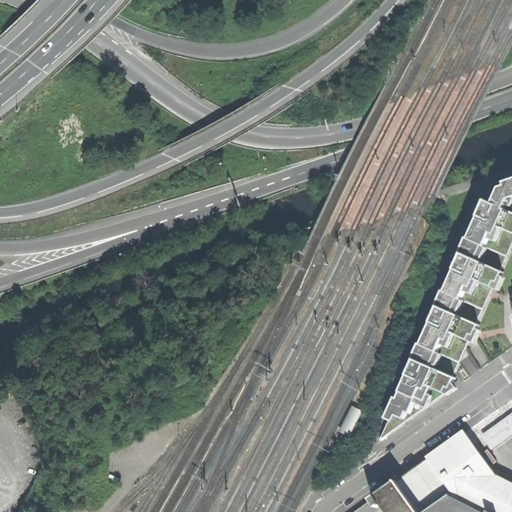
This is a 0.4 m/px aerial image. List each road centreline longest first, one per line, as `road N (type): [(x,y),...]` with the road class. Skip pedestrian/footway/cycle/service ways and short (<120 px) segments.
road 1 (trunk): [(0,213),(77,195),(203,140),(308,74),(390,0)]
road 2 (trunk): [(511,75),(380,122),(297,138),(223,126),(137,70)]
road 3 (trunk): [(0,283),(281,179)]
road 4 (trunk): [(0,248),(66,242),(281,179)]
road 5 (trunk): [(343,0),(286,39),(231,52),(155,40),(80,0)]
road 6 (trunk): [(281,179),(511,99)]
road 7 (unclassified): [(511,373),(320,511)]
road 8 (trunk): [(0,98),(99,0)]
road 9 (trunk): [(137,70),(25,0)]
